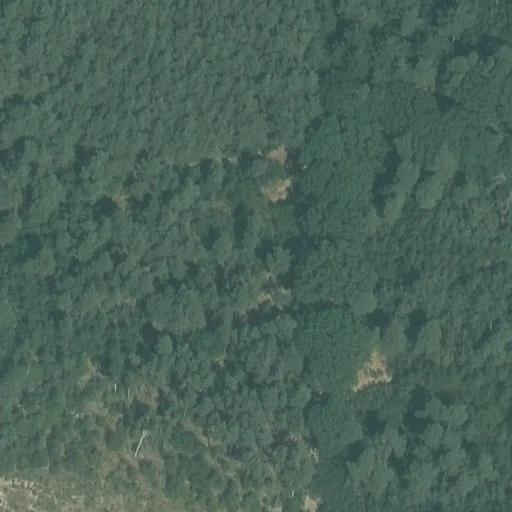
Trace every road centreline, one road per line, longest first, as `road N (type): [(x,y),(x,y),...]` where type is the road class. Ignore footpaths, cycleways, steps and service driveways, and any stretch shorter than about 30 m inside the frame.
road 1 (track): [(310,511),(330,149)]
road 2 (track): [(0,185),(28,0)]
road 3 (track): [(330,149),(511,126)]
road 4 (track): [(330,149),(336,0)]
